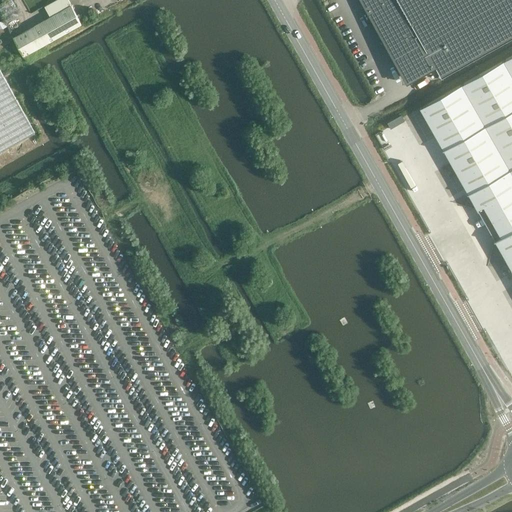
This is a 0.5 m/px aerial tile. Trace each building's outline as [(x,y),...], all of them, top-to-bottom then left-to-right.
[(6,19),(22,14),(17,0),(9,0),(1,3),(6,19)] [(442,76),(511,36),(511,0),(360,0),(369,16),(370,15),(405,77),(433,61),(442,76)] [(24,55),(82,23),(71,5),(14,37),(24,55)] [(511,268),(511,55),(420,107),(495,240),(511,268)] [(0,151),(35,132),(26,114),(0,68),(0,151)]
